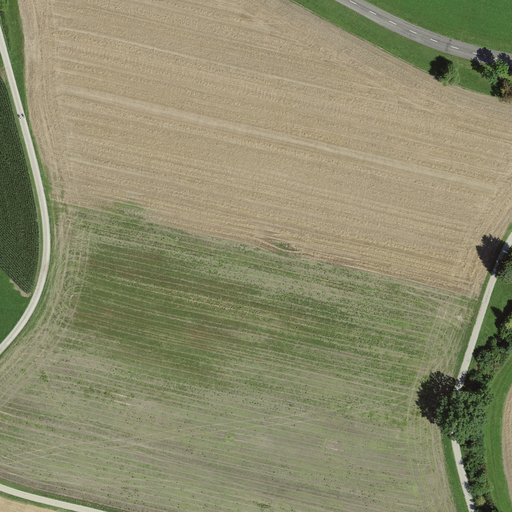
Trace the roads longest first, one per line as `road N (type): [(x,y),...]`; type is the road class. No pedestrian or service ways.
road 1 (track): [(0,349),(32,307),(47,241),(0,35)]
road 2 (track): [(472,511),(455,441),(458,390),(511,237)]
road 3 (unclassified): [(511,60),(435,42),(344,0)]
